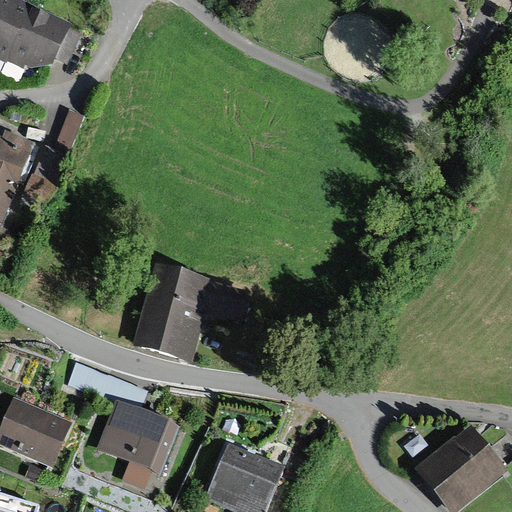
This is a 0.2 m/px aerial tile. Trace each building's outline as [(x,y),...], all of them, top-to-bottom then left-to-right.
[(80,32),(6,0),(0,0),(0,63),(19,71),(48,70),(55,63),(64,66),(80,32)] [(63,141),(77,146),(87,117),(73,112),(63,141)] [(35,149),(5,136),(2,144),(0,143),(0,226),(1,227),(35,149)] [(249,296),(155,270),(132,351),(190,367),(204,316),(241,326),(249,296)] [(148,391),(75,361),(66,382),(117,401),(141,411),(148,391)] [(73,422),(13,398),(0,430),(0,444),(54,467),(73,422)] [(141,411),(117,401),(98,449),(128,461),(120,480),(143,489),(150,471),(161,475),(181,427),(141,411)] [(453,511),(498,476),(462,431),(410,474),(440,511),(453,511)] [(265,511),(282,471),(228,449),(206,503),(227,511),(265,511)] [(36,511),(39,504),(0,490),(0,511),(36,511)]
